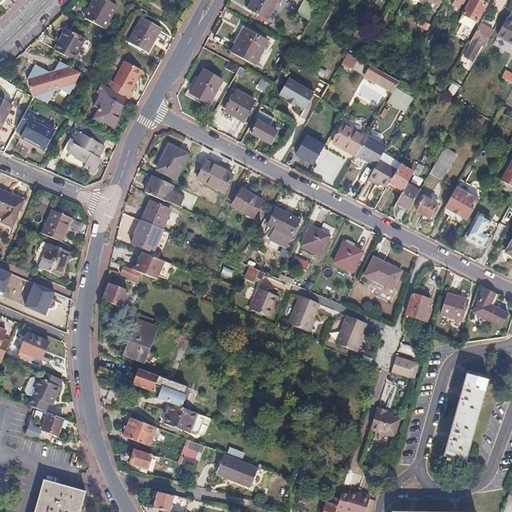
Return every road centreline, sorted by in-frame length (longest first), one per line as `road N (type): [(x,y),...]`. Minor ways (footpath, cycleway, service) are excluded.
road 1 (residential): [(149,108),(511,290)]
road 2 (residential): [(105,208),(79,342),(92,429),(129,511)]
road 3 (residential): [(210,0),(149,108)]
